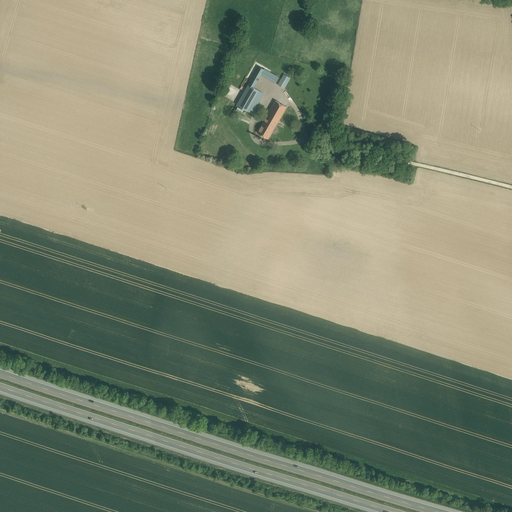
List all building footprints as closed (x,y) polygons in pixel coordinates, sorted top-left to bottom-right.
[(259,66),(248,85),(254,88),(261,75),(264,69),(259,66)] [(272,74),(264,69),(261,75),(269,79),(272,74)] [(278,77),(272,74),(269,79),(275,83),(278,77)] [(290,78),(284,74),(278,85),(284,88),(290,78)] [(248,85),(237,104),(249,111),(254,102),(260,91),(254,88),(248,85)] [(260,91),(254,102),(257,104),(264,93),(260,91)] [(286,107),(276,100),(266,116),(277,123),(286,107)] [(254,102),(249,111),(252,113),(257,104),(254,102)] [(277,123),(266,116),(257,132),(268,139),(277,123)]
